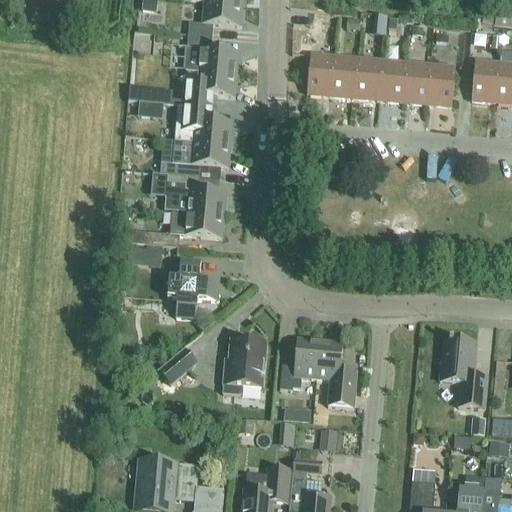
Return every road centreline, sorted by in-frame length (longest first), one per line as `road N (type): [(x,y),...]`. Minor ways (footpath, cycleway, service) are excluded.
road 1 (residential): [(383,302),(266,290),(270,128)]
road 2 (residential): [(511,149),(270,128)]
road 3 (residential): [(369,511),(383,302)]
road 4 (residential): [(511,312),(383,302)]
road 5 (residential): [(270,128),(277,0)]
